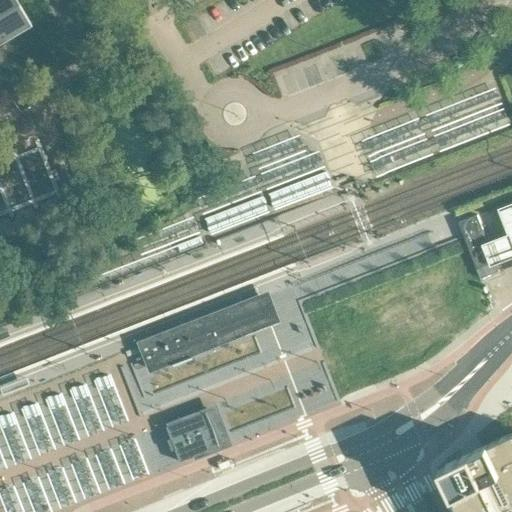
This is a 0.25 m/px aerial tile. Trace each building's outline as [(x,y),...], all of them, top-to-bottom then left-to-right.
[(0,0),(0,37),(1,37),(9,32),(14,30),(29,21),(16,0),(0,0)] [(40,148),(0,163),(0,215),(58,193),(40,148)] [(511,197),(499,202),(508,226),(481,236),(490,260),(511,251),(511,197)] [(469,249),(480,278),(499,271),(496,263),(483,229),(478,215),(459,222),(464,234),(469,249)] [(431,284),(356,304),(369,356),(445,336),(431,284)] [(171,365),(191,357),(188,350),(251,326),(242,305),(199,321),(197,317),(178,325),(180,329),(137,345),(145,367),(170,357),(172,362),(170,363),(171,365)] [(172,423),(165,426),(178,461),(218,445),(205,411),(172,423)] [(446,465),(439,468),(451,492),(451,493),(452,495),(460,511),(511,511),(511,432),(507,435),(500,438),(495,441),(490,443),(487,445),(473,451),(470,453),(467,454),(461,457),(456,460),(446,465)]
